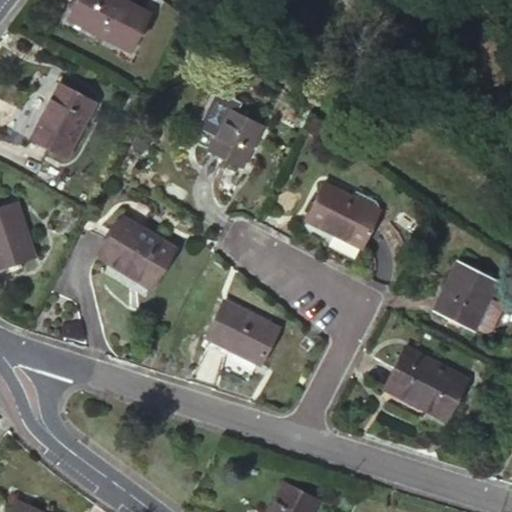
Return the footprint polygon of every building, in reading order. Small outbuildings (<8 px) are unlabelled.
[(148,14),(121,0),(78,0),(70,16),(97,30),(95,33),(129,50),(148,14)] [(70,16),(69,19),(95,33),(97,30),(70,16)] [(57,83),(28,138),(65,158),(94,103),(57,83)] [(267,114),(234,97),(228,109),(261,126),(267,114)] [(261,126),(228,109),(207,151),(241,167),(261,126)] [(139,129),(130,146),(143,153),(153,135),(147,131),(146,133),(139,129)] [(378,210),(322,183),(304,220),(360,247),(378,210)] [(15,202),(0,207),(0,269),(33,259),(15,202)] [(175,248),(123,216),(98,257),(150,289),(175,248)] [(433,310),(471,329),(474,325),(487,299),(496,281),(457,262),(433,310)] [(487,299),(474,325),(485,331),(489,329),(499,309),(498,304),(487,299)] [(222,302),(205,337),(259,364),(277,329),(222,302)] [(465,380),(404,347),(394,366),(401,369),(389,391),(445,420),(465,380)] [(394,366),(383,387),(389,391),(401,369),(394,366)] [(267,511),(310,511),(314,504),(281,487),(267,511)] [(38,511),(15,501),(10,511),(38,511)]
